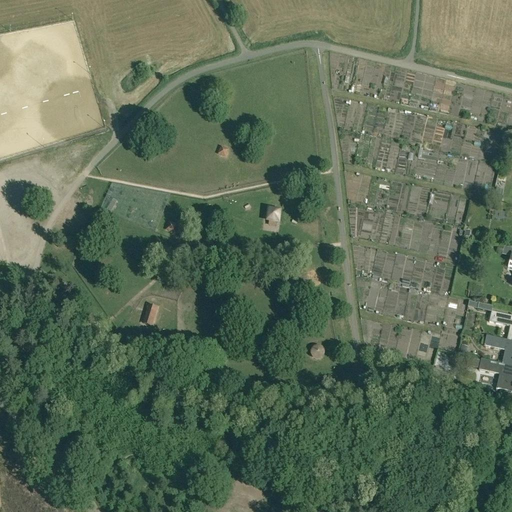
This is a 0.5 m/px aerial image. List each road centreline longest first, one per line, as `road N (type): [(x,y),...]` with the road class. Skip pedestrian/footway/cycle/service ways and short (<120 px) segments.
road 1 (residential): [(511,407),(428,384),(363,385)]
road 2 (unclassified): [(94,511),(74,475),(0,401)]
